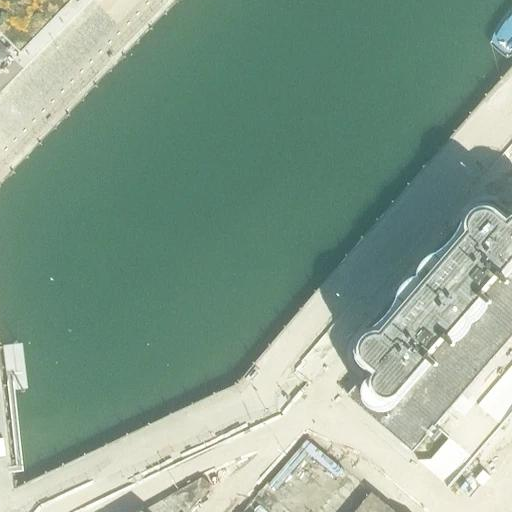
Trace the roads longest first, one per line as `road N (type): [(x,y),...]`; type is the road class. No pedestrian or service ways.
road 1 (residential): [(60,511),(286,400),(511,137)]
road 2 (residential): [(0,117),(118,0)]
